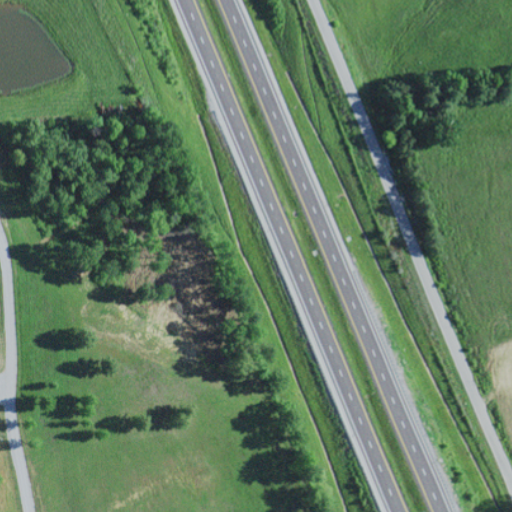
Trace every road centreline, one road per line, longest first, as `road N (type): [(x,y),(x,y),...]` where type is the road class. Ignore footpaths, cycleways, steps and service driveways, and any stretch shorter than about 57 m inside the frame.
road 1 (motorway): [(181,0),(389,502)]
road 2 (motorway): [(433,496),(227,0)]
road 3 (residential): [(511,489),(310,0)]
